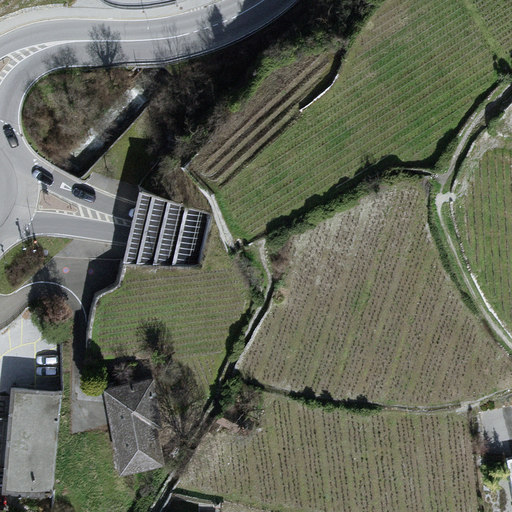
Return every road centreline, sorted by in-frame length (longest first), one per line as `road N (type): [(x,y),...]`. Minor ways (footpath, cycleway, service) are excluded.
road 1 (tertiary): [(511,242),(173,236)]
road 2 (tertiary): [(7,140),(7,97),(31,64),(65,48),(158,38)]
road 3 (tertiary): [(173,236),(22,162)]
road 4 (tertiary): [(13,223),(173,236)]
road 5 (tertiary): [(158,38),(42,38),(0,48)]
